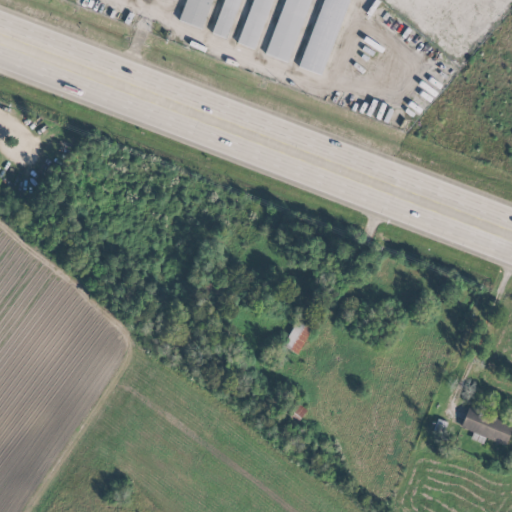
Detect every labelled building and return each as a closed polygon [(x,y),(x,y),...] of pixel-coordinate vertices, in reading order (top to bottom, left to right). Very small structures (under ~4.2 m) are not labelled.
[(213,0),(187,0),(181,22),(205,29),(213,0)] [(223,0),(213,34),(228,39),(240,0),(223,0)] [(252,0),(237,43),(254,49),(271,0),(252,0)] [(309,0),(283,0),(265,54),(289,62),(309,0)] [(320,0),(299,67),(322,75),(347,0),(320,0)] [(296,354),(311,328),(296,319),(281,345),(296,354)] [(504,446),(511,426),(511,425),(468,407),(459,427),(504,446)]
